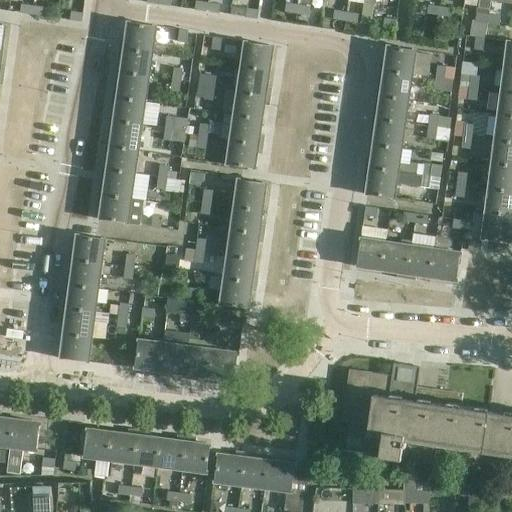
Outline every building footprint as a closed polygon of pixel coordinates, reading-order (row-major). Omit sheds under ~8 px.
[(364,0),(360,24),(371,26),(374,0),(364,0)] [(479,0),(478,9),(489,10),(490,2),(490,0),(479,0)] [(196,1),(195,10),(207,12),(208,3),(196,1)] [(220,5),(208,3),(207,12),(219,14),(220,5)] [(286,4),(285,12),(297,14),(298,6),(286,4)] [(22,5),(20,13),(32,15),(34,6),(22,5)] [(427,15),(439,16),(441,7),(428,5),(427,15)] [(46,8),(34,6),(32,15),(44,17),(46,8)] [(310,7),(298,6),(297,14),(309,16),(310,7)] [(453,9),(441,7),(439,16),(451,18),(453,9)] [(247,9),(245,18),(257,19),(259,11),(247,9)] [(335,11),(333,20),(343,21),(345,13),(335,11)] [(71,12),(70,21),(82,22),(83,14),(71,12)] [(359,15),(345,13),(343,21),(357,23),(359,15)] [(477,13),(475,22),(473,37),(476,37),(485,38),(489,15),(477,13)] [(501,16),(489,15),(485,38),(508,41),(509,31),(504,30),(505,26),(500,25),(501,16)] [(384,28),(395,29),(397,21),(385,19),(384,28)] [(157,27),(128,22),(126,40),(121,39),(119,48),(153,53),(157,27)] [(189,31),(180,30),(178,42),(187,43),(189,31)] [(485,38),(476,37),(474,49),(484,51),(485,38)] [(214,38),(212,50),(220,51),(222,39),(214,38)] [(274,46),(245,42),(241,66),(270,70),(274,46)] [(417,51),(388,46),(386,61),(381,60),(379,69),(414,74),(417,51)] [(153,53),(119,48),(118,58),(123,59),(121,72),(150,76),(153,53)] [(270,70),(241,66),(238,90),(272,95),(273,88),(268,87),(270,70)] [(436,78),(445,79),(454,80),(456,69),(438,66),(436,78)] [(511,67),(504,67),(501,92),(511,93),(511,67)] [(183,70),(174,68),(172,80),(182,81),(183,70)] [(414,74),(379,69),(378,80),(383,80),(381,94),(410,98),(414,74)] [(150,76),(121,72),(119,89),(114,88),(112,96),(146,101),(150,76)] [(217,77),(199,74),(198,84),(215,87),(217,77)] [(480,77),(471,76),(470,88),(478,89),(480,77)] [(445,79),(436,78),(434,90),(443,91),(445,79)] [(182,81),(172,80),(171,92),(180,93),(182,81)] [(215,87),(198,84),(196,97),(204,98),(203,100),(213,101),(215,87)] [(478,89),(470,88),(468,100),(477,101),(478,89)] [(272,95),(238,90),(234,113),(263,117),(265,106),(270,107),(272,95)] [(511,93),(501,92),(498,115),(511,116),(511,93)] [(410,98),(381,94),(379,110),(374,109),(372,117),(407,122),(410,98)] [(146,101),(112,96),(111,107),(116,108),(114,120),(143,125),(146,101)] [(263,117),(234,113),(230,139),(264,144),(265,136),(260,135),(263,117)] [(431,114),(429,127),(439,128),(441,116),(431,114)] [(511,116),(498,115),(495,141),(511,143),(511,116)] [(167,116),(166,128),(175,129),(187,131),(189,119),(167,116)] [(407,122),(372,117),(371,128),(376,129),(374,142),(403,147),(407,122)] [(143,125),(114,120),(112,137),(107,136),(105,145),(140,150),(143,125)] [(454,136),(463,138),(472,139),(474,125),(465,124),(456,123),(454,136)] [(200,124),(199,134),(208,135),(210,126),(200,124)] [(439,128),(429,127),(427,138),(425,138),(423,146),(436,147),(438,137),(450,139),(451,130),(439,128)] [(175,129),(166,128),(164,140),(173,142),(175,129)] [(208,135),(199,134),(197,148),(206,150),(208,135)] [(472,139),(463,138),(462,149),(470,150),(472,139)] [(264,144),(230,139),(229,145),(226,165),(255,169),(258,154),(263,155),(264,144)] [(511,143),(495,141),(492,164),(511,166),(511,143)] [(403,147),(374,142),(371,158),(366,157),(365,166),(422,175),(423,166),(401,163),(403,147)] [(140,150),(105,145),(104,156),(109,156),(107,169),(136,173),(140,150)] [(424,164),(423,166),(422,175),(432,176),(434,165),(424,164)] [(511,166),(492,164),(489,189),(511,192),(511,166)] [(170,167),(160,165),(159,177),(168,179),(170,167)] [(422,175),(365,166),(364,177),(369,177),(366,195),(395,199),(397,184),(420,187),(422,175)] [(136,173),(107,169),(105,186),(100,185),(98,194),(133,199),(136,173)] [(468,174),(450,172),(448,184),(466,186),(468,174)] [(432,176),(422,175),(420,187),(430,188),(432,176)] [(168,179),(159,177),(157,189),(166,190),(168,179)] [(247,181),(238,180),(235,205),(263,209),(267,184),(247,181)] [(466,186),(448,184),(446,207),(455,208),(456,197),(465,198),(466,186)] [(511,192),(489,189),(486,212),(511,215),(511,192)] [(204,190),(203,202),(212,204),(214,192),(204,190)] [(133,199),(98,194),(97,204),(102,205),(100,220),(130,224),(140,226),(144,201),(133,199)] [(203,202),(201,214),(210,215),(212,204),(203,202)] [(235,205),(232,228),(265,233),(266,225),(261,224),(263,209),(235,205)] [(378,209),(366,207),(365,215),(377,217),(378,209)] [(511,215),(486,212),(482,239),(511,243),(511,233),(511,215)] [(403,222),(415,224),(417,214),(405,213),(403,222)] [(429,216),(417,214),(415,224),(427,225),(429,216)] [(153,216),(152,227),(161,228),(162,217),(153,216)] [(465,231),(466,222),(454,220),(453,229),(465,231)] [(232,228),(232,229),(228,254),(256,258),(259,244),(264,244),(265,233),(232,228)] [(70,250),(69,259),(102,264),(106,239),(97,238),(77,235),(75,250),(71,250),(70,250)] [(197,239),(196,251),(205,252),(207,240),(197,239)] [(386,242),(361,239),(357,267),(381,271),(386,242)] [(482,243),(470,241),(469,250),(481,251),(482,243)] [(411,246),(386,242),(381,271),(398,273),(397,278),(406,280),(411,246)] [(434,249),(411,246),(406,280),(416,281),(417,276),(430,278),(434,249)] [(461,253),(434,249),(430,278),(457,282),(461,253)] [(205,252),(196,251),(194,263),(203,264),(205,252)] [(128,254),(126,267),(135,268),(136,256),(128,254)] [(256,258),(228,254),(224,277),(258,282),(259,274),(254,273),(256,258)] [(69,259),(68,269),(73,270),(71,284),(99,288),(102,264),(69,259)] [(135,268),(126,267),(124,279),(133,280),(135,268)] [(224,278),(210,276),(208,289),(222,290),(220,305),(249,309),(252,292),(257,293),(258,282),(224,277),(224,278)] [(64,298),(62,307),(96,312),(99,288),(71,284),(69,299),(64,298)] [(208,291),(190,289),(188,301),(206,304),(208,291)] [(120,304),(119,316),(128,317),(130,305),(120,304)] [(62,307),(61,317),(62,317),(66,318),(64,331),(93,334),(96,312),(62,307)] [(143,308),(142,317),(154,319),(156,310),(143,308)] [(193,315),(181,313),(180,322),(192,324),(193,315)] [(206,316),(193,315),(192,324),(204,325),(206,316)] [(128,317),(119,316),(117,328),(126,329),(128,317)] [(231,329),(242,330),(243,321),(232,320),(231,329)] [(93,334),(64,331),(61,359),(89,362),(93,334)] [(139,334),(135,369),(150,371),(149,376),(158,377),(163,343),(164,337),(139,334)] [(189,346),(163,343),(158,377),(169,378),(169,373),(185,375),(189,346)] [(211,349),(189,346),(185,375),(199,377),(198,382),(207,383),(211,349)] [(239,353),(211,349),(207,383),(217,384),(218,379),(235,382),(239,353)] [(104,352),(103,364),(121,367),(123,355),(104,352)] [(350,423),(348,437),(360,438),(358,454),(434,465),(436,447),(511,457),(511,415),(461,408),(463,394),(405,385),(404,392),(392,390),(394,376),(350,370),(342,422),(350,423)] [(1,413),(0,412),(0,445),(12,447),(15,420),(1,418),(1,413)] [(12,447),(8,474),(20,476),(24,449),(38,451),(39,443),(41,423),(15,420),(12,447)] [(88,429),(85,449),(84,458),(111,461),(115,432),(88,429)] [(129,429),(129,430),(128,434),(115,432),(111,461),(135,464),(139,431),(129,429)] [(148,432),(139,431),(135,464),(157,467),(161,438),(148,437),(148,432)] [(178,435),(177,436),(177,440),(161,438),(157,467),(184,471),(188,437),(178,435)] [(197,438),(188,437),(184,471),(207,474),(211,445),(196,443),(197,438)] [(237,451),(236,452),(236,456),(218,454),(215,483),(242,486),(247,453),(237,451)] [(256,454),(247,453),(242,486),(266,489),(270,461),(255,459),(256,454)] [(43,467),(55,468),(56,460),(44,458),(43,467)] [(63,470),(77,471),(78,462),(65,461),(63,470)] [(296,464),(270,461),(266,489),(288,492),(285,511),(293,511),(292,511),(306,511),(309,495),(311,479),(308,479),(307,481),(293,480),(296,464)] [(404,482),(404,491),(404,504),(425,505),(424,511),(430,511),(431,496),(431,485),(431,483),(404,482)] [(455,485),(431,485),(431,496),(455,496),(455,485)] [(481,485),(455,485),(455,496),(468,496),(468,510),(481,510),(481,485)] [(493,486),(481,485),(481,510),(493,511),(493,486)] [(132,487),(120,486),(119,495),(131,497),(132,487)] [(34,511),(50,511),(50,496),(52,496),(52,487),(34,488),(34,511)] [(144,489),(132,487),(131,497),(143,498),(144,489)] [(353,504),(378,505),(379,490),(353,490),(353,504)] [(404,491),(379,490),(378,505),(404,506),(404,504),(404,491)] [(170,501),(180,502),(182,494),(171,492),(170,501)] [(193,495),(182,494),(180,502),(191,504),(193,495)]
